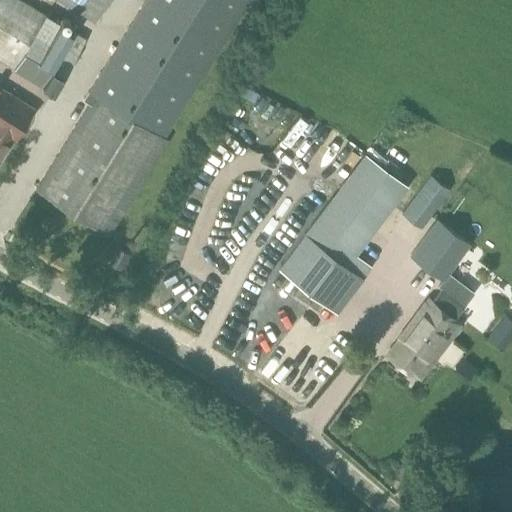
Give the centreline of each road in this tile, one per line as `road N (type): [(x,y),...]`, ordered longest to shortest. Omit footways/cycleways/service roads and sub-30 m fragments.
road 1 (unclassified): [(390,511),(217,374),(0,257)]
road 2 (unknown): [(298,433),(403,279)]
road 3 (unknown): [(181,353),(277,196)]
road 4 (unknown): [(0,210),(86,65)]
